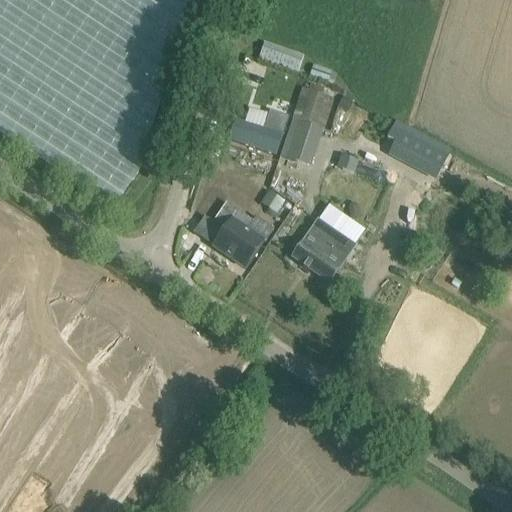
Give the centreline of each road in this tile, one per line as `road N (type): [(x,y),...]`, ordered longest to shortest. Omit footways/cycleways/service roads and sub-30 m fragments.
road 1 (unclassified): [(511,510),(155,269)]
road 2 (unclassified): [(155,269),(237,0)]
road 3 (unclassified): [(155,269),(0,166)]
